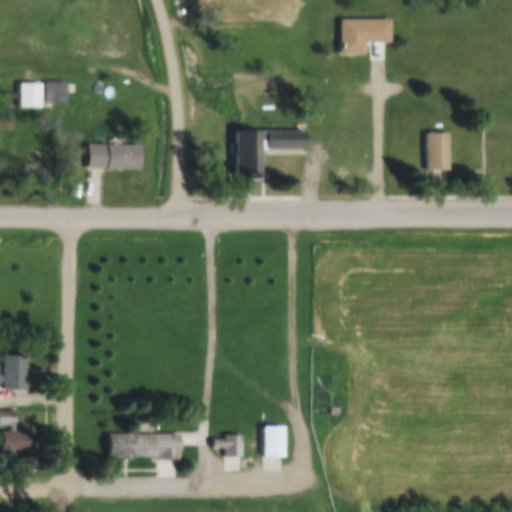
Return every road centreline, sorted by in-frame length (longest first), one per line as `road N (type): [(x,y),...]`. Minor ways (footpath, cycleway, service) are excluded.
road 1 (tertiary): [(511,213),(0,217)]
road 2 (residential): [(70,217),(66,511)]
road 3 (residential): [(173,215),(176,80),(157,0)]
